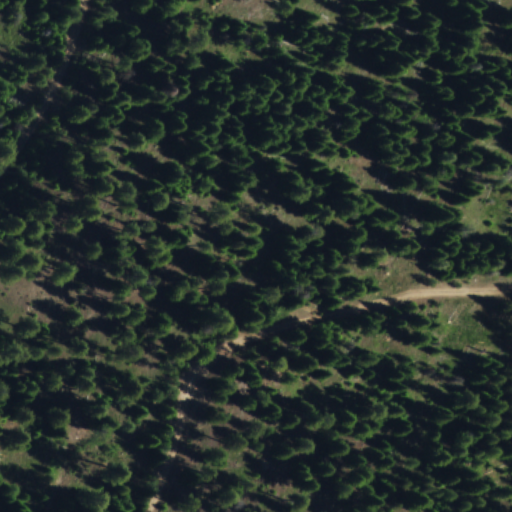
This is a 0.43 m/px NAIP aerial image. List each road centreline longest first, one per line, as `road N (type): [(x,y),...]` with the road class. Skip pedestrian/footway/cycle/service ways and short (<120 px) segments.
road 1 (track): [(139,511),(190,400),(223,359),(266,331),(305,317),(511,288)]
road 2 (residential): [(80,0),(0,174)]
